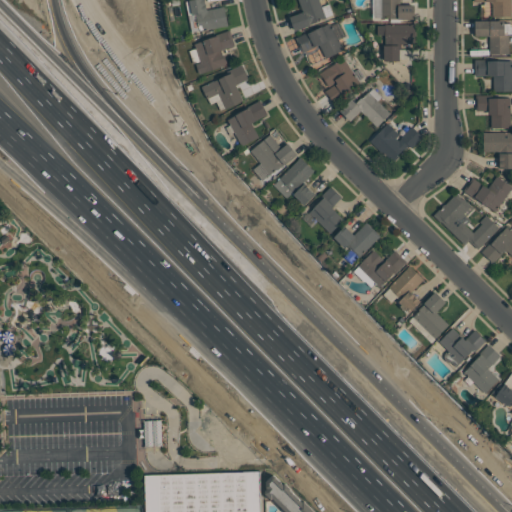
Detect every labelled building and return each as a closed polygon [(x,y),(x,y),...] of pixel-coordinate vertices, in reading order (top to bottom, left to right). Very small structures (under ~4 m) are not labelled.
[(189,0),(191,16),(196,16),(197,30),(227,27),(225,7),(207,9),(205,0),(189,0)] [(298,0),(302,13),(290,16),(293,29),(333,18),(329,4),(321,6),(319,0),(298,0)] [(399,0),(372,0),(372,19),(415,19),(415,5),(399,5),(399,0)] [(511,0),(473,0),(474,2),(492,2),(492,16),(511,16),(511,0)] [(474,21),(475,36),(489,36),(489,54),(509,54),(509,34),(504,34),(504,20),(474,21)] [(343,51),(331,23),(296,37),(303,53),(320,46),(325,58),(343,51)] [(415,43),(415,24),(377,25),(377,35),(384,35),(385,61),(400,61),(400,44),(415,43)] [(227,66),(222,49),(235,46),(231,32),(194,41),(197,52),(193,53),(198,73),(227,66)] [(319,73),(329,90),(326,92),(332,101),(360,83),(344,58),(319,73)] [(511,91),(511,60),(474,60),(475,76),(493,75),(494,92),(511,91)] [(226,108),(243,101),(236,85),(248,80),(243,67),(201,85),(209,104),(222,98),(226,108)] [(340,112),(350,121),(361,111),(377,127),(390,113),(378,101),(381,97),(372,88),(356,103),(352,99),(340,112)] [(476,97),(476,111),(490,110),(490,128),(510,128),(509,96),(476,97)] [(258,137),(251,124),(267,115),(259,101),(227,119),(242,146),(258,137)] [(421,136),(411,126),(401,136),(387,123),(371,141),(395,164),(421,136)] [(511,132),(483,132),(484,151),(499,151),(499,169),(511,168),(511,132)] [(250,151),(260,163),(253,169),(263,181),(297,155),(287,142),(281,147),(271,134),(250,151)] [(288,199),(314,171),(299,157),(273,186),(288,199)] [(511,187),(511,186),(496,176),(488,188),(473,178),(464,191),(495,212),(511,187)] [(315,195),(304,183),(293,194),(304,206),(315,195)] [(330,234),(344,220),(332,207),(341,198),(332,189),(308,211),(330,234)] [(465,245),(469,241),(478,250),(499,227),(487,216),(473,232),(465,225),(469,221),(465,217),(473,208),(456,192),(434,216),(465,245)] [(511,221),(483,254),(493,263),(506,250),(511,255),(511,221)] [(335,236),(357,259),(380,237),(366,223),(354,235),(346,226),(335,236)] [(406,262),(395,250),(384,260),(375,250),(357,266),(378,288),(406,262)] [(424,280),(410,266),(388,287),(410,311),(420,302),(411,292),(424,280)] [(436,313),(446,302),(436,292),(412,317),(435,339),(449,324),(436,313)] [(439,341),(449,352),(447,354),(458,365),(484,340),(474,330),(465,339),(453,327),(439,341)] [(488,368),(501,356),(490,345),(463,371),(485,393),(499,379),(488,368)] [(511,373),(496,395),(511,406),(511,373)] [(162,420),(145,419),(144,446),(162,446),(162,420)] [(213,430),(215,422),(206,419),(203,426),(213,430)] [(146,511),(145,475),(260,471),(261,511),(146,511)] [(312,511),(279,477),(268,487),(291,511),(312,511)]
